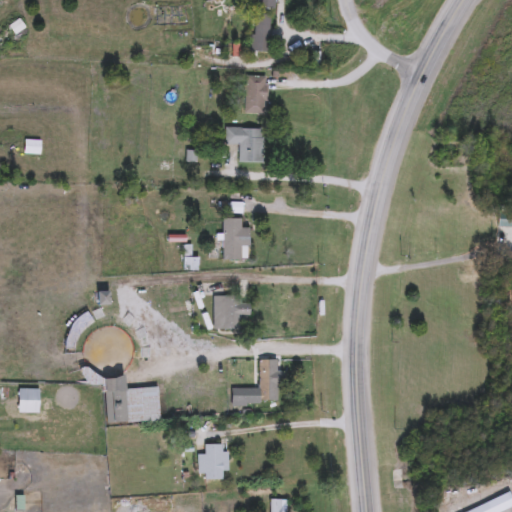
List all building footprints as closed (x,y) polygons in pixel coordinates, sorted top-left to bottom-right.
[(252,52),(254,0),(276,0),(276,11),(272,11),(270,53),(252,52)] [(245,115),(245,77),(266,77),(266,115),(245,115)] [(225,146),(225,130),(261,130),(261,164),(239,164),(239,146),(225,146)] [(41,156),(25,156),(25,142),(41,142),(41,156)] [(499,211),(511,211),(511,229),(499,229),(499,211)] [(223,261),(223,221),(242,221),(242,229),(249,229),(249,261),(223,261)] [(198,272),(184,272),(184,259),(198,259),(198,272)] [(214,330),(214,298),(247,298),(247,317),(242,317),(242,330),(214,330)] [(278,361),(278,405),(242,405),(242,390),(259,390),(259,361),(278,361)] [(200,456),(205,456),(205,446),(222,446),(222,482),(200,482),(200,456)] [(270,511),(270,501),(283,501),(283,511),(270,511)]
